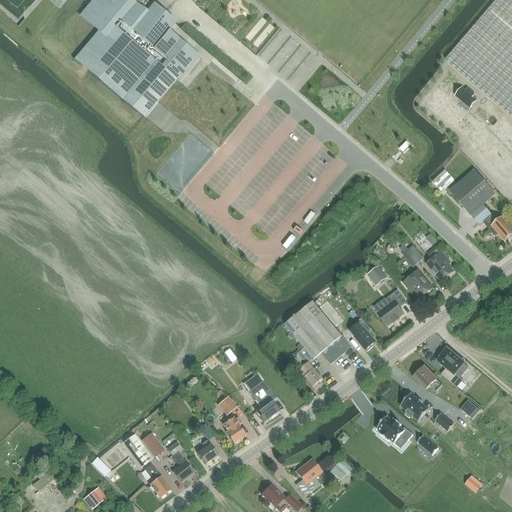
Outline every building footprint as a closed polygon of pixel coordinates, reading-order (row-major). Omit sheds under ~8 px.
[(75,59),(75,60),(82,65),(88,71),(100,80),(135,110),(142,116),(144,117),(145,118),(146,117),(158,102),(177,81),(182,85),(203,61),(199,58),(191,51),(183,45),(175,38),(181,30),(175,25),(164,16),(144,0),(94,0),(81,16),(99,31),(75,59)] [(511,117),(511,0),(496,0),(445,60),(511,117)] [(257,24),(248,33),(256,41),(265,32),(257,24)] [(262,89),(267,84),(255,72),(250,77),(262,89)] [(455,96),(470,109),(477,101),(474,98),(475,96),(467,89),(466,91),(462,88),(455,96)] [(336,96),(332,100),(341,108),(345,103),(336,96)] [(288,137),(294,141),(298,136),(304,140),(311,129),(299,121),(288,137)] [(182,190),(216,145),(191,126),(157,171),(182,190)] [(331,155),(335,149),(325,142),(321,148),(331,155)] [(403,153),(410,146),(406,142),(399,149),(400,150),(403,153)] [(486,173),(511,197),(511,166),(501,157),(486,173)] [(453,175),(447,165),(435,173),(441,183),(453,175)] [(504,242),(511,235),(511,229),(503,219),(498,223),(483,206),(495,195),(474,171),(450,192),(479,226),(483,222),(496,237),(498,235),(504,242)] [(408,250),(419,264),(424,259),(414,246),(408,250)] [(437,248),(428,256),(432,261),(427,265),(441,283),(454,273),(439,255),(442,253),(437,248)] [(419,264),(408,250),(403,255),(413,268),(419,264)] [(376,282),(390,274),(382,260),(368,269),(376,282)] [(418,272),(406,282),(420,300),(433,290),(418,272)] [(406,303),(398,292),(385,301),(389,306),(378,315),(387,327),(393,323),(394,325),(400,320),(399,319),(404,314),(399,308),(406,303)] [(285,326),(305,349),(309,355),(303,360),(308,365),(309,364),(314,360),(321,354),(331,365),(351,348),(342,337),(314,302),(285,326)] [(363,322),(350,333),(366,352),(367,351),(367,352),(374,347),(373,346),(376,343),(369,334),(372,332),(362,319),(361,320),(363,322)] [(217,363),(231,351),(226,344),(211,356),(217,363)] [(315,371),(309,364),(308,365),(303,360),(309,355),(305,349),(295,357),(304,368),(300,371),(306,379),(304,381),(312,390),(315,390),(320,385),(319,384),(323,380),(315,370),(315,371)] [(442,358),(439,362),(447,369),(442,375),(457,388),(463,382),(455,375),(464,364),(463,363),(464,362),(458,356),(457,358),(447,350),(446,351),(445,351),(446,352),(442,356),(442,355),(441,356),(442,356),(441,358),(442,358)] [(415,377),(414,378),(426,391),(430,387),(436,393),(443,386),(424,368),(419,373),(418,373),(415,375),(415,377)] [(279,412),(272,402),(277,398),(264,382),(259,375),(244,386),(249,393),(261,409),(256,413),(264,423),(279,412)] [(411,395),(401,407),(401,408),(401,407),(406,412),(405,413),(406,414),(412,419),(413,418),(419,422),(418,422),(419,423),(429,410),(423,405),(417,400),(411,395)] [(227,416),(237,408),(228,398),(219,406),(227,416)] [(468,401),(460,410),(473,421),(480,411),(468,401)] [(441,415),(435,422),(436,422),(448,432),(448,433),(454,426),(454,425),(442,415),(441,415)] [(381,425),(377,430),(377,431),(378,430),(382,434),(381,435),(380,435),(389,443),(389,442),(390,441),(394,444),(394,445),(395,445),(401,450),(408,442),(413,436),(405,429),(403,431),(399,428),(400,426),(401,427),(402,426),(394,420),(394,421),(393,422),(388,418),(388,417),(383,423),(383,422),(381,424),(381,425)] [(228,433),(226,434),(234,445),(246,437),(239,426),(242,424),(238,418),(234,420),(233,419),(223,425),(228,433)] [(208,440),(214,436),(206,425),(200,429),(208,440)] [(152,434),(142,441),(155,458),(165,450),(152,434)] [(142,468),(153,459),(135,435),(124,443),(142,468)] [(423,436),(417,444),(418,444),(418,443),(433,455),(432,456),(433,456),(439,449),(438,449),(423,437),(424,437),(423,436)] [(205,465),(218,456),(208,441),(202,445),(205,449),(197,455),(205,465)] [(184,460),(178,453),(182,450),(177,443),(167,450),(172,458),(173,457),(179,465),(179,464),(181,466),(172,472),(181,484),(194,473),(184,460)] [(337,464),(335,465),(336,466),(348,477),(353,471),(341,459),(337,464)] [(311,482),(322,473),(312,461),(296,473),(303,481),(296,486),(305,497),(316,488),(311,482)] [(160,499),(171,491),(161,477),(152,465),(145,470),(149,475),(148,475),(153,483),(150,485),(160,499)] [(49,473),(33,486),(38,493),(54,481),(49,473)] [(471,474),(464,483),(475,492),(481,483),(471,474)] [(274,508),(275,508),(278,511),(282,511),(288,507),(287,506),(288,504),(295,511),(296,511),(302,507),(290,495),(285,501),(284,499),(272,486),(267,491),(265,490),(263,493),(263,495),(262,496),(274,508)] [(92,511),(106,499),(98,489),(84,500),(92,511)]
